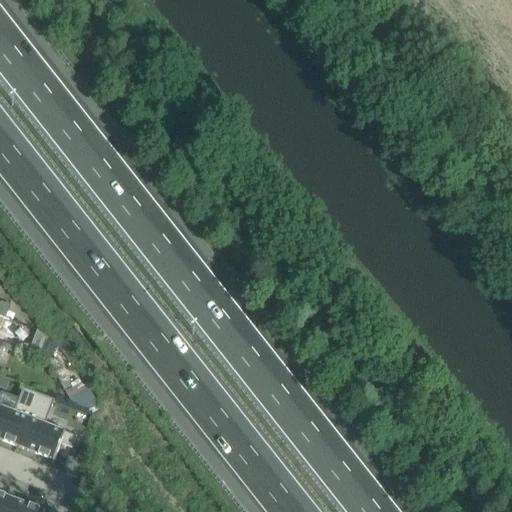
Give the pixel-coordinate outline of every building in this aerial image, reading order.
[(0,316),(11,320),(15,309),(1,303),(1,304),(0,303),(0,316)] [(16,324),(12,337),(34,345),(40,336),(36,331),(16,324)] [(73,380),(63,389),(72,406),(91,414),(98,408),(73,380)] [(0,440),(18,448),(38,395),(22,389),(13,413),(0,408),(0,440)] [(38,395),(18,448),(52,461),(52,462),(53,462),(60,446),(72,450),(73,447),(72,447),(76,438),(65,433),(64,432),(63,433),(45,426),(54,401),(38,395)] [(0,511),(3,511),(8,499),(0,495),(0,511)] [(42,511),(8,499),(3,511),(44,511),(43,511),(42,511)]
